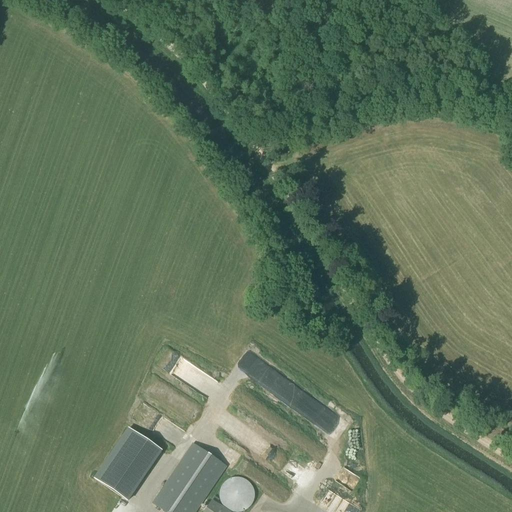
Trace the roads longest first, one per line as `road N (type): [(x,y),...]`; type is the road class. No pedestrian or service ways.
road 1 (track): [(253,153),(386,361),(422,403),(511,464)]
road 2 (track): [(99,0),(152,36),(253,153)]
